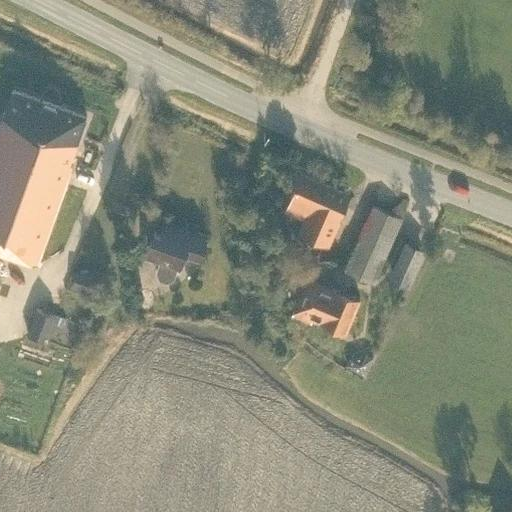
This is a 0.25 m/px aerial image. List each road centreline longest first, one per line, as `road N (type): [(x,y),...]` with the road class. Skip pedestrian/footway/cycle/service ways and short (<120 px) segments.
road 1 (secondary): [(37,0),(298,127)]
road 2 (secondary): [(298,127),(511,212)]
road 3 (unclassified): [(348,0),(298,127)]
